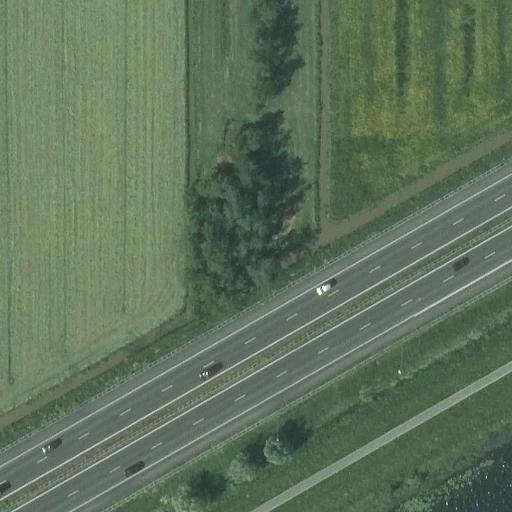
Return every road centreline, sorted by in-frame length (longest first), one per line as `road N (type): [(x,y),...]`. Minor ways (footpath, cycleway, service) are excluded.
road 1 (motorway): [(511,190),(0,482)]
road 2 (motorway): [(39,511),(511,241)]
